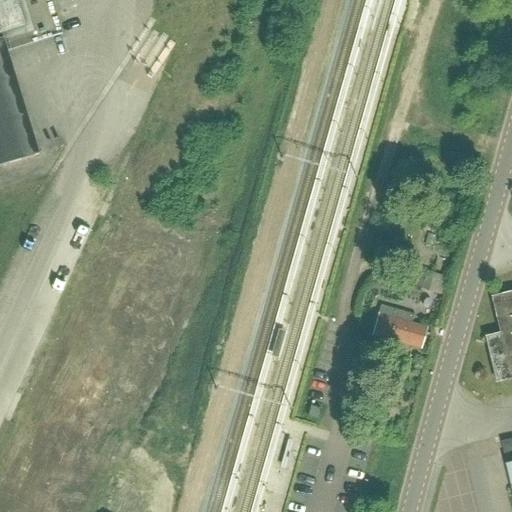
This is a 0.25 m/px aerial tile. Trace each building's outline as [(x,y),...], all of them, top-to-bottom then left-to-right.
[(0,0),(0,168),(38,156),(0,32),(0,31),(18,26),(10,0),(0,0)] [(420,291),(419,292),(427,293),(431,277),(410,270),(405,287),(420,291)] [(417,301),(419,292),(420,291),(405,287),(402,297),(417,301)] [(511,297),(493,302),(502,339),(484,343),(493,381),(511,376),(511,297)] [(425,331),(410,327),(411,323),(412,319),(395,314),(379,309),(377,317),(371,336),(420,350),(425,331)] [(310,408),(307,417),(317,420),(320,410),(310,408)] [(511,441),(503,444),(505,455),(511,453),(511,441)]
